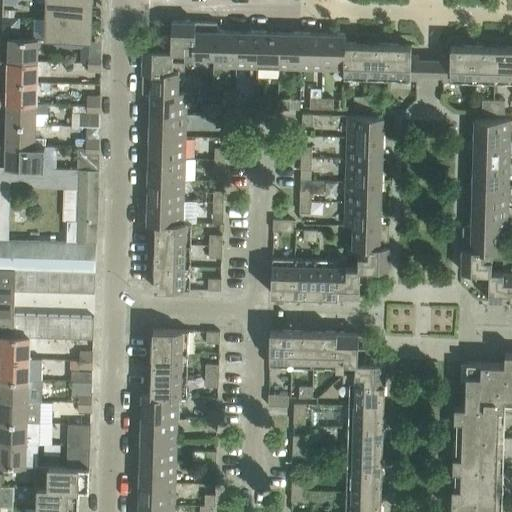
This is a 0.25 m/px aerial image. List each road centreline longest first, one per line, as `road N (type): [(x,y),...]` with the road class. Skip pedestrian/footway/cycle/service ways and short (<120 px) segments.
road 1 (residential): [(112,306),(120,4)]
road 2 (residential): [(107,511),(112,306)]
road 3 (residential): [(323,10),(120,4)]
road 4 (unclassified): [(252,511),(258,310)]
road 5 (unclassified): [(258,310),(263,110)]
road 6 (residential): [(511,15),(323,10)]
road 7 (unclassified): [(258,310),(112,306)]
